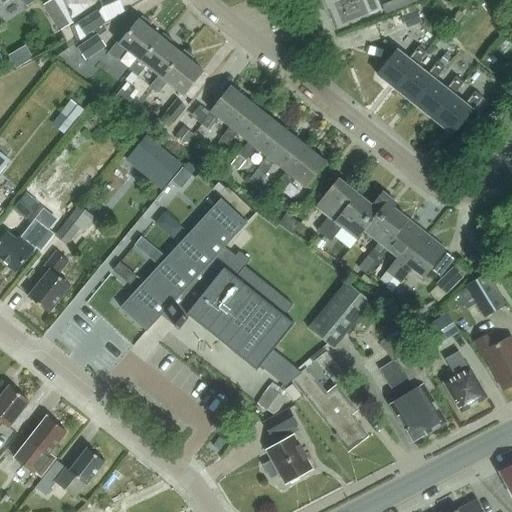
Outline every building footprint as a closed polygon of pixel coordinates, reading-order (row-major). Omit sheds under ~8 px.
[(23,0),(27,6),(35,0),(0,0),(0,8),(12,0),(23,0)] [(59,31),(73,22),(63,0),(50,0),(43,5),(59,31)] [(106,23),(98,10),(77,23),(86,36),(106,23)] [(417,11),(402,16),(406,27),(421,21),(417,11)] [(401,14),(376,21),(380,35),(404,28),(401,14)] [(161,37),(160,37),(149,28),(152,24),(142,16),(120,43),(117,41),(108,53),(117,60),(126,48),(138,58),(141,61),(161,37)] [(98,33),(78,47),(86,60),(106,46),(98,33)] [(141,61),(138,58),(129,69),(138,76),(147,65),(159,75),(162,77),(182,54),(181,54),(170,45),(173,41),(163,33),(160,37),(161,37),(141,61)] [(397,90),(416,65),(426,53),(418,46),(408,59),(397,50),(377,74),(397,90)] [(162,77),(159,75),(150,86),(159,93),(168,82),(184,95),(203,71),(191,62),(194,58),(184,50),(181,54),(182,54),(162,77)] [(427,74),(416,65),(397,90),(415,105),(435,80),(445,68),(437,61),(427,74)] [(434,119),(454,94),(464,82),(456,76),(446,89),(435,80),(415,105),(434,119)] [(230,126),(250,102),(233,88),(212,111),(201,123),(209,130),(219,117),(230,126)] [(465,104),(454,94),(434,119),(453,135),(473,110),(473,109),(482,97),(475,91),(465,104)] [(490,103),(482,97),(473,109),(473,110),(480,115),(490,103)] [(169,128),(186,107),(177,100),(165,115),(160,121),(169,128)] [(249,141),(269,117),(250,102),(230,126),(221,139),(228,145),(238,132),(249,141)] [(231,164),(239,171),(247,161),(257,147),(268,156),(288,132),(269,117),(249,141),(239,154),(231,164)] [(276,162),(287,171),(306,146),(288,132),(268,156),(258,169),(248,182),(255,188),(265,174),(276,162)] [(306,146),(287,171),(277,184),(284,190),(294,177),(306,186),(326,162),(306,146)] [(0,170),(9,160),(0,152),(0,170)] [(338,178),(316,206),(329,216),(317,230),(324,235),(357,193),(338,178)] [(13,208),(38,228),(50,212),(43,206),(51,197),(33,182),(13,208)] [(357,193),(324,235),(331,241),(342,227),(357,239),(364,231),(390,198),(382,192),(372,205),(357,193)] [(390,198),(364,231),(379,242),(367,256),(375,262),(386,248),(408,220),(394,209),(398,204),(390,198)] [(223,200),(191,235),(215,257),(225,247),(247,222),(223,200)] [(95,218),(78,205),(55,235),(66,244),(79,227),(84,231),(95,218)] [(286,213),(279,223),(293,234),(301,224),(286,213)] [(397,257),(386,271),(393,277),(427,235),(408,220),(386,248),(397,257)] [(0,259),(16,273),(36,248),(20,234),(15,238),(7,232),(0,240),(0,259)] [(191,235),(167,261),(191,283),(215,257),(191,235)] [(427,235),(393,277),(400,283),(411,269),(424,279),(447,251),(427,235)] [(170,306),(162,315),(179,329),(191,315),(257,369),(259,366),(286,386),(293,380),(301,372),(272,350),(294,323),(283,315),(292,303),(245,266),(250,260),(239,251),(235,255),(225,247),(215,257),(191,283),(170,306)] [(57,274),(69,260),(58,251),(45,267),(50,271),(29,297),(49,313),(71,285),(57,274)] [(167,261),(146,284),(170,306),(191,283),(167,261)] [(453,266),(436,284),(446,294),(464,277),(453,266)] [(464,286),(484,318),(506,304),(486,272),(464,286)] [(347,281),(309,328),(333,348),(372,302),(347,281)] [(146,284),(123,309),(147,331),(162,315),(170,306),(146,284)] [(420,328),(433,348),(460,330),(447,310),(420,328)] [(397,331),(380,342),(392,361),(380,369),(398,398),(390,404),(413,443),(447,423),(429,392),(435,388),(415,354),(411,350),(410,351),(397,331)] [(511,339),(511,338),(497,345),(491,334),(476,342),(485,360),(488,359),(503,388),(511,384),(511,339)] [(315,356),(333,379),(343,370),(325,348),(315,356)] [(461,412),(486,398),(470,369),(459,351),(446,359),(456,377),(445,383),(461,412)] [(307,368),(301,372),(293,380),(348,447),(363,438),(365,440),(369,436),(352,415),(357,410),(337,385),(327,392),(307,368)] [(9,427),(29,402),(9,387),(0,397),(0,421),(9,427)] [(272,387),(260,404),(274,413),(286,397),(272,387)] [(300,445),(298,446),(293,436),(301,431),(288,409),(264,422),(273,439),(276,437),(279,443),(267,450),(273,461),(265,465),(271,477),(280,472),(286,483),(311,469),(306,458),(307,458),(300,445)] [(47,415),(14,457),(15,458),(35,473),(36,472),(41,477),(56,459),(50,454),(68,432),(48,416),(47,415)] [(86,485),(105,461),(88,448),(70,471),(57,461),(36,487),(45,495),(56,483),(74,498),(85,484),(86,485)] [(511,462),(499,469),(511,492),(511,462)] [(112,501),(111,502),(106,493),(87,504),(90,509),(83,511),(116,511),(118,511),(112,501)] [(456,507),(458,511),(483,511),(476,498),(456,507)]
